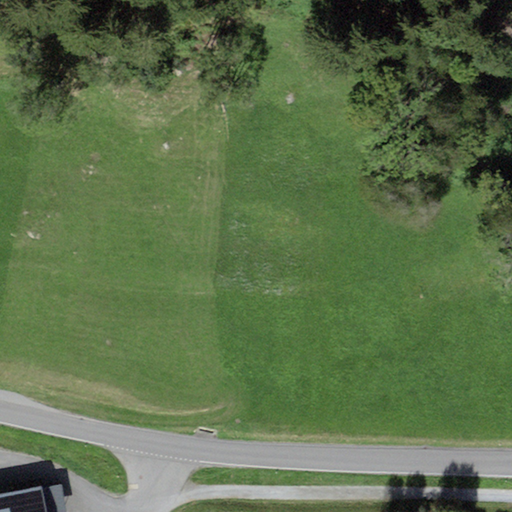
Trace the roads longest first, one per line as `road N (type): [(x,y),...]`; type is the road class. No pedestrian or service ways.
road 1 (residential): [(511,463),(375,462),(161,445),(0,413)]
road 2 (track): [(511,496),(223,491),(153,501)]
